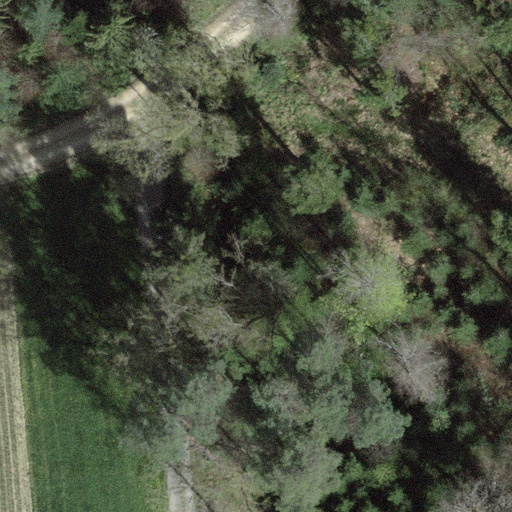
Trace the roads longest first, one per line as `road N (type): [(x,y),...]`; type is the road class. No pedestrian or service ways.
road 1 (track): [(73,141),(112,511)]
road 2 (track): [(265,0),(73,141)]
